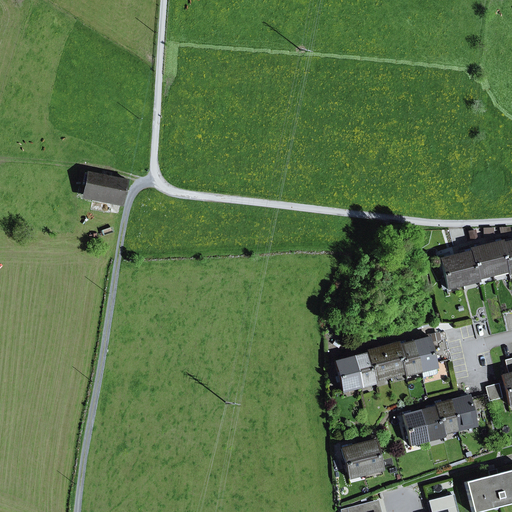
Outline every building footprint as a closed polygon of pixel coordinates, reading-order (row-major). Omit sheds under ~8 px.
[(88,172),(83,195),(122,203),(126,180),(88,172)] [(478,175),(479,190),(504,189),(502,173),(478,175)] [(492,272),(507,268),(507,270),(508,270),(501,244),(500,239),(493,240),(494,243),(485,245),(492,272)] [(511,240),(501,244),(508,270),(511,269),(511,240)] [(477,278),(477,275),(492,272),(485,245),(470,249),(477,278)] [(455,255),(462,282),(477,278),(470,249),(463,250),(464,253),(455,255)] [(439,259),(446,286),(462,282),(455,255),(439,259)] [(478,279),(507,271),(507,270),(507,268),(492,272),(477,275),(477,278),(478,279)] [(446,286),(447,289),(463,285),(478,281),(477,278),(462,282),(446,286)] [(434,372),(436,369),(428,337),(413,341),(420,369),(420,372),(421,375),(434,372)] [(404,370),(405,372),(420,369),(413,341),(398,345),(397,343),(404,370)] [(405,372),(404,370),(397,343),(382,347),(389,374),(404,370),(404,373),(405,372)] [(375,380),(374,378),(389,374),(382,347),(367,351),(367,353),(374,380),(375,380)] [(374,380),(367,353),(352,357),(359,384),(374,380)] [(334,362),(341,389),(359,384),(352,357),(334,362)] [(501,375),(508,402),(511,401),(511,358),(504,360),(508,374),(501,375)] [(376,383),(375,381),(404,373),(405,376),(420,372),(420,369),(405,372),(404,373),(404,370),(389,374),(374,378),(375,380),(374,380),(359,384),(341,389),(342,392),(376,383)] [(488,401),(502,398),(498,384),(485,387),(488,401)] [(474,423),(472,413),(487,409),(483,395),(468,398),(467,396),(449,400),(456,428),(474,423)] [(442,434),(442,431),(456,428),(449,400),(440,403),(439,400),(434,402),(434,404),(442,434)] [(420,410),(427,438),(442,434),(434,404),(428,406),(429,408),(420,410)] [(402,412),(409,442),(427,438),(420,410),(409,413),(409,411),(402,412)] [(443,437),(442,434),(475,426),(474,423),(456,428),(442,431),(442,434),(427,438),(409,442),(410,445),(443,437)] [(381,467),(374,440),(356,444),(363,472),(381,467)] [(340,446),(348,476),(363,472),(356,444),(347,447),(346,444),(340,446)] [(349,479),(382,470),(381,467),(363,472),(348,476),(349,479)] [(511,503),(511,469),(496,474),(489,476),(464,482),(471,511),(479,511),(491,509),(489,503),(497,501),(497,499),(501,498),(501,500),(509,498),(511,504),(511,503)] [(456,511),(453,495),(428,501),(430,511),(456,511)] [(491,509),(511,504),(509,498),(501,500),(501,498),(497,499),(497,501),(489,503),(491,509)] [(380,511),(377,501),(369,503),(371,511),(380,511)] [(371,511),(369,503),(341,510),(341,511),(371,511)]
